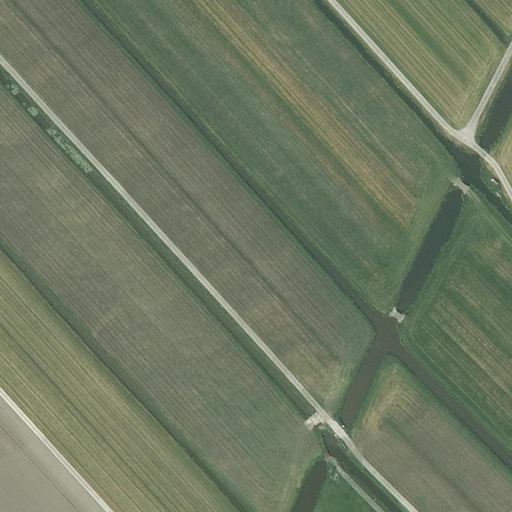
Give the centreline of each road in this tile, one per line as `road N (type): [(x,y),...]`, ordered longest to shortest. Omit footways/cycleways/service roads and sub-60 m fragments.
road 1 (track): [(414,511),(0,58)]
road 2 (track): [(511,196),(493,163),(449,131),(329,0)]
road 3 (track): [(109,511),(0,391)]
